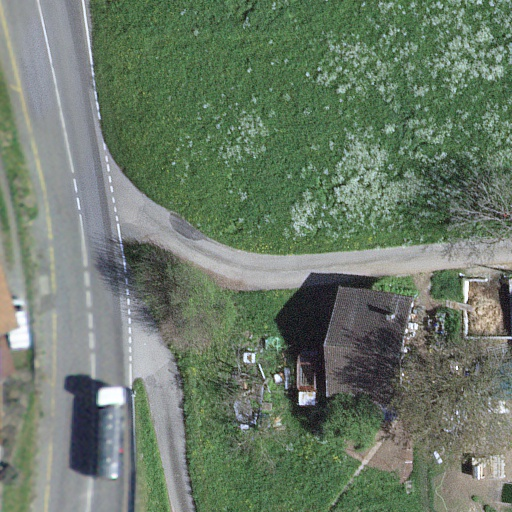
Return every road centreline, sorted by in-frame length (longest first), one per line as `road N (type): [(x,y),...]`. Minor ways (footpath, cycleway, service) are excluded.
road 1 (residential): [(511,255),(295,274),(244,270),(124,203),(76,199)]
road 2 (secondary): [(87,511),(91,326),(76,199)]
road 3 (secondary): [(76,199),(38,0)]
